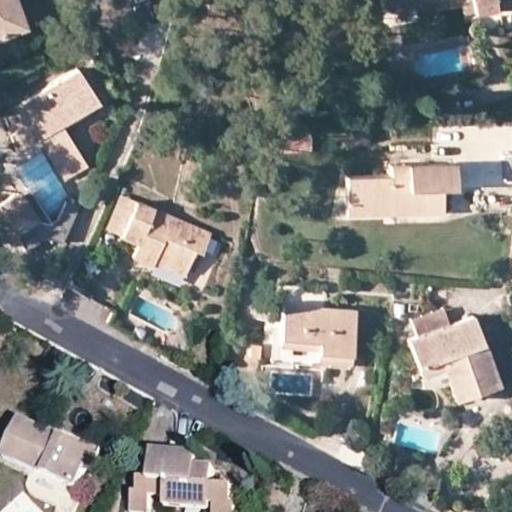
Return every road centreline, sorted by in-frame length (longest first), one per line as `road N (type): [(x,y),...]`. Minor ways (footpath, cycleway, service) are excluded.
road 1 (residential): [(401,511),(0,293)]
road 2 (unknown): [(34,315),(68,260),(149,75)]
road 3 (unknown): [(511,398),(431,511)]
